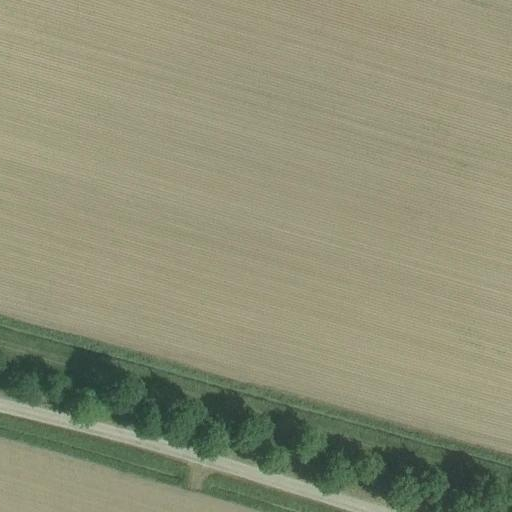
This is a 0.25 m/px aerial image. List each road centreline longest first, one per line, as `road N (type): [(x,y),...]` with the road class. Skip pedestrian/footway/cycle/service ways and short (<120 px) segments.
road 1 (track): [(511,478),(0,345)]
road 2 (unclassified): [(344,511),(0,419)]
